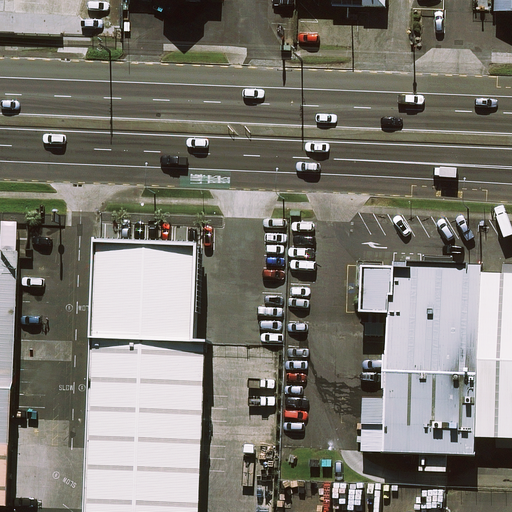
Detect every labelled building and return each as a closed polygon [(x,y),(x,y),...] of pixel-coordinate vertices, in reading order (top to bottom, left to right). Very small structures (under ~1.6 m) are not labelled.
[(14,0),(0,0),(0,12),(14,13),(14,0)] [(511,0),(495,0),(495,16),(511,16),(511,0)] [(0,510),(11,511),(17,348),(20,256),(18,256),(19,226),(0,225),(0,510)] [(201,511),(207,349),(197,348),(201,252),(98,248),(88,511),(201,511)] [(482,269),(394,265),(394,272),(362,271),(361,318),(390,319),(385,456),(475,459),(475,440),(481,277),(482,269)] [(511,277),(481,277),(475,440),(511,441),(511,277)]
